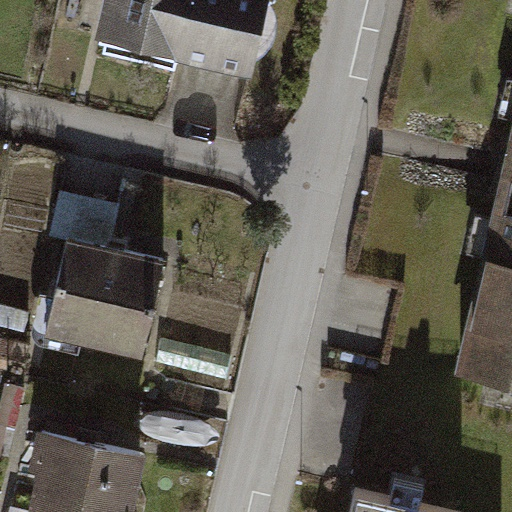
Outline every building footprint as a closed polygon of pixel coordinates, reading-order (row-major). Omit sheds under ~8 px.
[(182,39),(178,57),(254,75),(271,0),(113,0),(108,22),(182,39)] [(511,174),(466,372),(511,382),(511,174)] [(119,207),(67,195),(58,235),(74,239),(51,333),(142,355),(165,261),(109,247),(119,207)] [(127,511),(141,456),(57,436),(40,507),(61,511),(127,511)] [(471,511),(384,490),(378,511),(471,511)]
